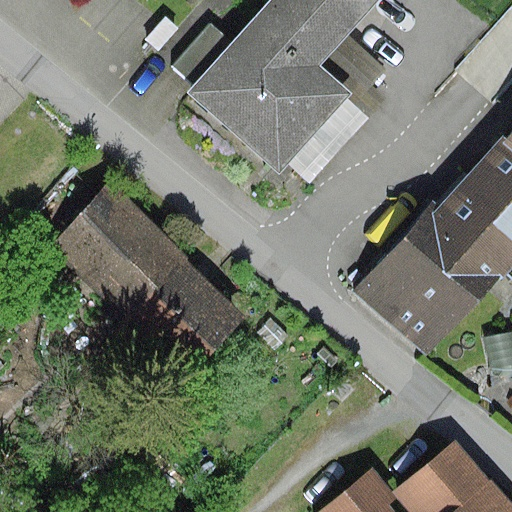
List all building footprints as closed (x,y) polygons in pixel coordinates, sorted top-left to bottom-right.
[(274,0),(189,95),(280,177),(290,166),(349,100),(353,96),(320,66),(379,0),(274,0)] [(212,24),(173,65),(190,82),(229,41),(212,24)] [(369,118),(349,100),(290,166),(309,183),(369,118)] [(511,126),(357,292),(427,356),(511,265),(511,126)] [(248,317),(112,180),(46,246),(114,315),(103,325),(171,393),(248,317)] [(272,320),(258,334),(275,352),(290,339),(272,320)] [(511,511),(511,506),(456,440),(397,490),(415,511),(511,511)] [(399,511),(370,476),(324,511),(399,511)]
